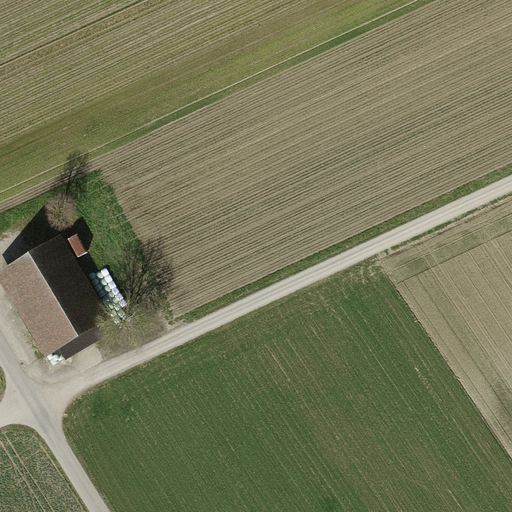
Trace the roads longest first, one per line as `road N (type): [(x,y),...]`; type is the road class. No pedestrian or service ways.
road 1 (track): [(0,416),(511,183)]
road 2 (unclassified): [(97,511),(0,358)]
